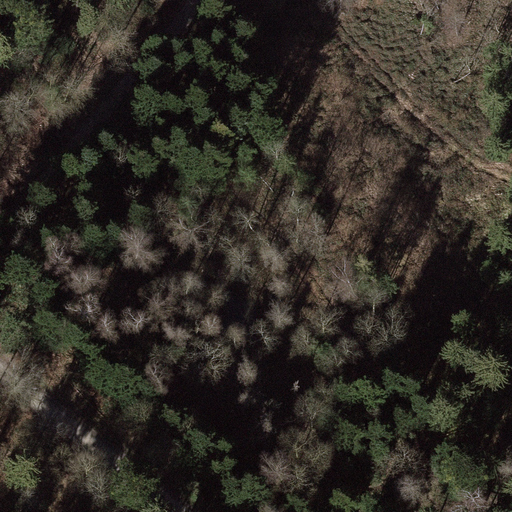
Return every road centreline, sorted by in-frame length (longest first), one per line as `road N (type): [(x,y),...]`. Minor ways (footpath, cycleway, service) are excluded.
road 1 (track): [(194,0),(0,252)]
road 2 (track): [(177,511),(0,367)]
